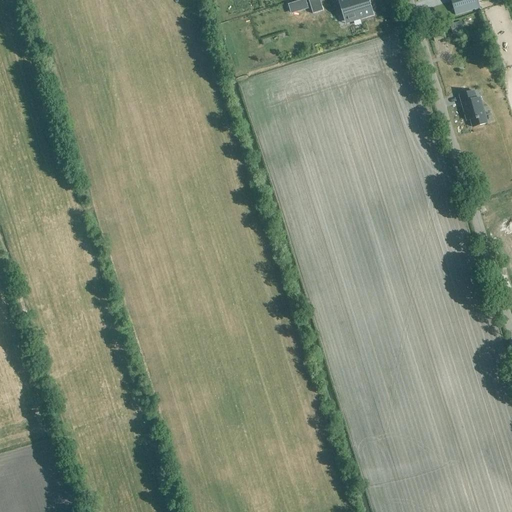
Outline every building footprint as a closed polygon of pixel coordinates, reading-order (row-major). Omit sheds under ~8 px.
[(310,0),(308,1),(312,16),(323,12),(319,0),(310,0)] [(376,15),(371,0),(368,0),(362,2),(361,0),(340,0),(347,24),(376,15)] [(451,0),(457,16),(481,9),(477,0),(451,0)] [(304,1),(295,3),(297,11),(307,8),(304,1)] [(464,32),(461,21),(450,25),(453,36),(464,32)] [(454,82),(463,80),(457,61),(449,64),(454,82)] [(480,97),(477,98),(474,91),(458,95),(466,122),(469,121),(472,128),(488,124),(480,97)]
